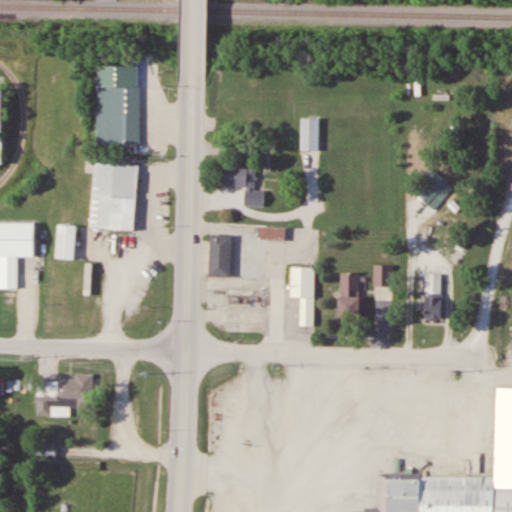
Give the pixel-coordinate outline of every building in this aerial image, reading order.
[(142,142),(97,140),(100,63),(140,65),(139,85),(144,86),(142,142)] [(0,89),(8,90),(7,129),(0,128),(0,89)] [(319,149),(319,117),(302,117),(302,149),(319,149)] [(91,225),(96,159),(139,163),(134,229),(91,225)] [(265,206),(265,189),(255,189),(256,165),(226,165),(226,185),(246,185),(245,205),(265,206)] [(17,286),(0,286),(0,220),(35,220),(35,255),(17,255),(17,286)] [(76,224),(58,224),(57,259),(75,259),(76,224)] [(211,233),(232,235),(230,276),(208,275),(211,233)] [(374,285),(393,285),(393,264),(374,264),(374,285)] [(291,265),(315,266),(314,324),(300,324),(300,295),(290,295),(291,265)] [(361,272),(340,272),(340,317),(360,318),(361,272)] [(448,298),(448,285),(443,285),(443,296),(426,296),(426,320),(443,320),(443,298),(448,298)] [(37,416),(70,417),(71,407),(93,408),(94,374),(76,373),(75,381),(38,380),(37,416)] [(511,511),(376,511),(377,474),(497,476),(499,383),(511,383),(511,511)] [(56,460),(56,442),(34,442),(34,460),(56,460)]
